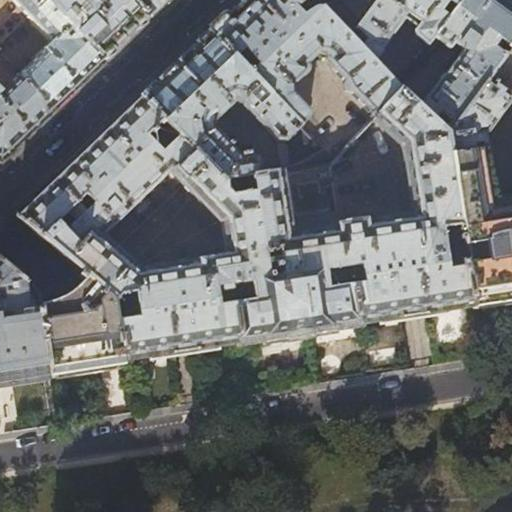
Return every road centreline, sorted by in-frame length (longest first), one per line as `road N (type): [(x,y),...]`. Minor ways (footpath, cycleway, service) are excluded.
road 1 (residential): [(511,375),(0,456)]
road 2 (residential): [(203,0),(0,193)]
